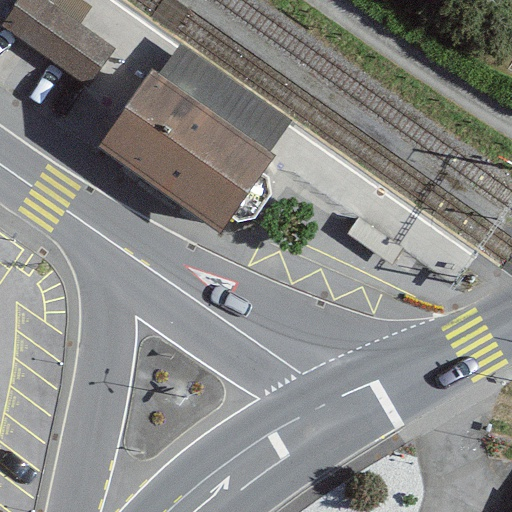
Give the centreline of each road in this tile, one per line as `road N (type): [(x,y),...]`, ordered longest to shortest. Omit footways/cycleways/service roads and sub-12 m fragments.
road 1 (tertiary): [(122,249),(65,511)]
road 2 (tertiary): [(122,249),(294,368),(326,417)]
road 3 (secondary): [(326,417),(511,322)]
road 4 (secondary): [(178,511),(326,417)]
road 5 (tertiary): [(0,165),(122,249)]
